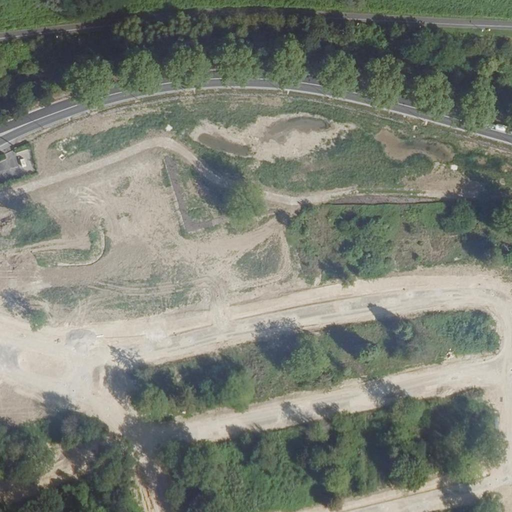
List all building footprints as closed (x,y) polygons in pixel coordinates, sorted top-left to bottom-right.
[(171,202),(138,213),(140,220),(142,227),(159,281),(166,304),(168,310),(202,300),(171,202)] [(429,209),(393,208),(393,271),(428,271),(429,209)] [(500,208),(465,208),(465,270),(499,270),(500,208)] [(342,211),(307,215),(314,278),(350,273),(342,211)] [(15,220),(0,224),(0,296),(36,285),(15,220)] [(90,223),(56,233),(58,240),(61,247),(77,301),(85,324),(87,331),(120,320),(90,223)] [(264,223),(229,230),(241,292),(276,284),(264,223)] [(453,314),(455,326),(469,323),(466,312),(453,314)] [(438,329),(423,332),(426,343),(429,359),(443,356),(465,352),(478,349),(492,346),(490,340),(486,319),(472,322),(469,323),(455,326),(451,327),(438,329)] [(354,336),(356,348),(370,345),(368,333),(354,336)] [(339,351),(325,354),(327,365),(330,381),(345,378),(366,373),(380,371),(393,368),(392,362),(387,341),(374,344),(370,345),(356,348),(352,348),(339,351)] [(254,358),(257,369),(270,366),(268,355),(254,358)] [(239,373),(225,376),(227,386),(231,402),(245,399),(266,395),(280,392),(293,389),(292,383),(288,362),(274,365),(270,366),(257,369),(252,370),(239,373)] [(157,378),(159,389),(173,386),(171,375),(157,378)] [(142,393),(128,396),(130,407),(133,423),(148,420),(169,415),(183,412),(196,409),(195,403),(190,383),(177,386),(173,386),(159,389),(155,390),(142,393)] [(473,407),(460,410),(462,422),(487,417),(482,393),(470,395),(473,407)] [(413,406),(389,412),(391,424),(394,436),(419,431),(416,418),(413,406)] [(24,415),(27,426),(40,422),(37,411),(24,415)] [(428,416),(416,418),(419,431),(431,429),(428,416)] [(10,432),(0,434),(0,449),(4,463),(19,458),(38,452),(53,448),(66,444),(64,438),(58,417),(43,421),(40,422),(27,426),(23,427),(10,432)] [(335,424),(310,429),(313,441),(315,454),(340,448),(338,436),(335,424)] [(391,424),(378,427),(381,439),(394,436),(391,424)] [(350,433),(338,436),(340,448),(352,446),(350,433)] [(256,440),(231,446),(234,458),(237,470),(261,465),(259,452),(256,440)] [(313,441),(300,444),(302,456),(315,454),(313,441)] [(475,441),(463,444),(466,456),(478,453),(475,441)] [(463,444),(438,450),(441,462),(444,475),(469,469),(466,456),(463,444)] [(271,450),(259,452),(261,465),(274,462),(271,450)] [(438,450),(426,453),(429,465),(441,462),(438,450)] [(175,458),(162,461),(168,485),(193,479),(190,467),(178,470),(175,458)] [(234,458),(221,461),(224,473),(237,470),(234,458)] [(398,459),(386,462),(389,475),(401,472),(398,459)] [(386,462),(361,469),(364,481),(367,494),(392,487),(389,475),(386,462)] [(361,469),(349,472),(352,484),(364,481),(361,469)] [(110,488),(98,491),(102,504),(126,497),(119,472),(107,475),(110,488)] [(319,479),(307,482),(310,494),(322,491),(319,479)] [(307,482),(283,488),(286,500),(288,511),(292,511),(314,507),(310,494),(307,482)] [(283,488),(271,491),(274,503),(286,500),(283,488)] [(241,498),(216,504),(218,511),(234,511),(244,510),(241,498)]
